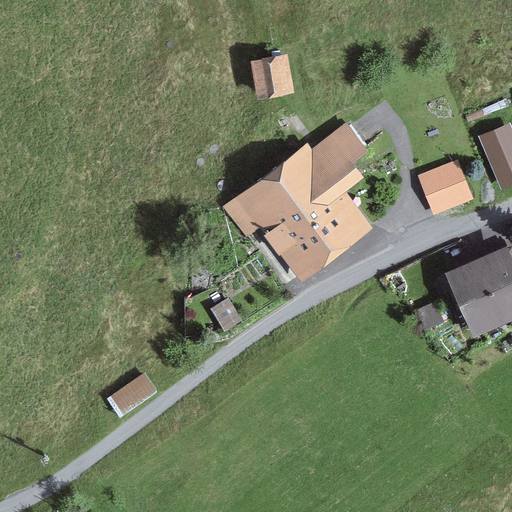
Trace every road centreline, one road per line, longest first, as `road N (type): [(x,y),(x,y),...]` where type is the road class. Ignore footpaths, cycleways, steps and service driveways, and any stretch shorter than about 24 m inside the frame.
road 1 (unclassified): [(0,511),(72,471),(300,304),(465,224),(511,210)]
road 2 (unknown): [(379,263),(409,186),(403,134),(384,112)]
